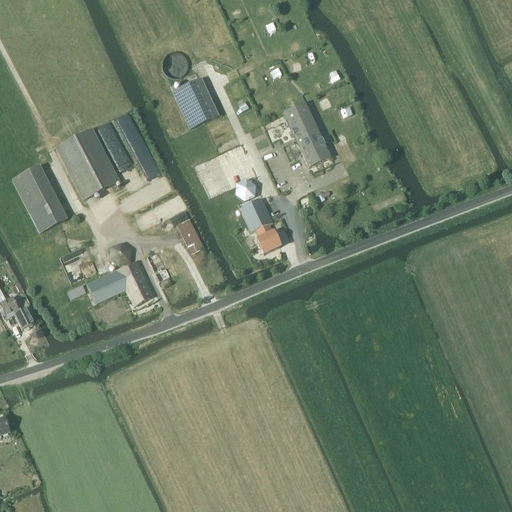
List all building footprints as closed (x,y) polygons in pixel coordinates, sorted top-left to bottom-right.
[(189,132),(214,120),(197,85),(173,97),(189,132)] [(307,107),(283,118),(308,171),(330,161),(307,107)] [(91,130),(63,145),(55,149),(82,203),(119,184),(91,130)] [(43,244),(70,232),(41,178),(15,189),(43,244)] [(248,185),(239,188),(238,198),(244,202),(253,198),(255,190),(248,185)] [(179,196),(150,210),(157,225),(168,220),(184,251),(199,243),(188,222),(191,221),(179,196)] [(239,211),(251,236),(255,234),(258,240),(272,234),(269,227),(272,226),(260,202),(239,211)] [(279,250),(272,234),(258,240),(256,242),(263,257),(279,250)] [(120,250),(112,253),(111,263),(119,268),(127,263),(128,255),(120,250)] [(157,254),(151,257),(146,260),(158,286),(169,280),(176,276),(165,252),(158,256),(157,254)] [(136,265),(87,288),(96,306),(125,293),(133,309),(152,300),(136,265)] [(82,288),(67,295),(71,304),(86,296),(82,288)] [(11,300),(0,305),(0,311),(4,318),(13,314),(14,316),(13,317),(21,333),(33,327),(24,311),(19,314),(11,300)] [(3,421),(0,422),(0,438),(8,435),(3,421)]
